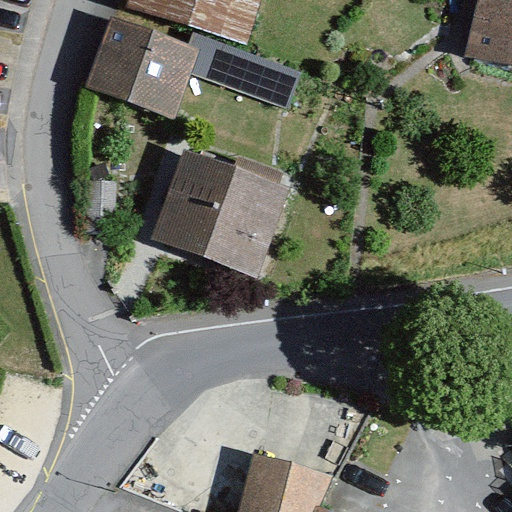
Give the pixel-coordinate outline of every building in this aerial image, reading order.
[(258,0),(131,0),(126,15),(244,56),(258,0)] [(511,0),(481,0),(470,53),(511,62),(511,0)] [(107,25),(82,99),(176,132),(202,57),(107,25)] [(274,197),(182,166),(157,240),(249,271),(274,197)] [(511,511),(511,457),(490,478),(511,501),(511,511)] [(310,511),(317,474),(247,463),(238,511),(310,511)]
